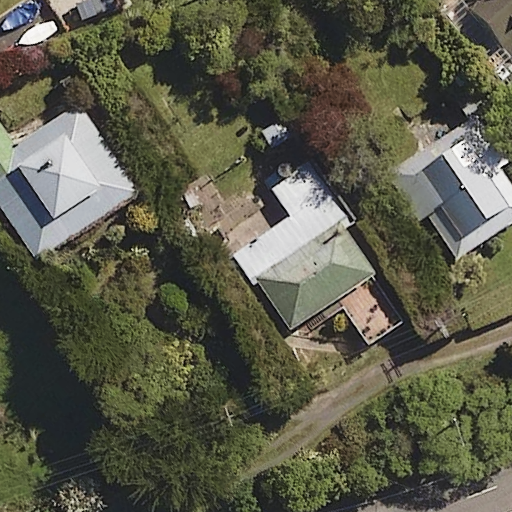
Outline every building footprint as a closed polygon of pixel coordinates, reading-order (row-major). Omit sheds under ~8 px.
[(511,0),(453,0),(443,8),(486,67),(509,50),(511,52),(511,0)] [(130,200),(73,106),(9,145),(0,130),(0,219),(27,263),(130,200)] [(511,195),(464,122),(382,174),(414,223),(421,218),(450,263),(511,223),(511,195)] [(291,159),(261,178),(289,220),(230,258),(280,336),(368,279),(291,159)] [(394,328),(374,295),(339,316),(359,349),(394,328)]
